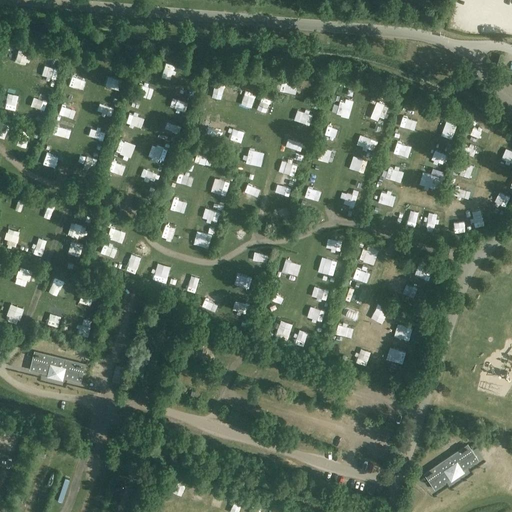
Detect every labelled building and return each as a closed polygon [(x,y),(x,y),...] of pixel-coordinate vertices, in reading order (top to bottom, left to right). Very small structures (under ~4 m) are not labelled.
[(10,46),(6,60),(16,63),(20,49),(10,46)] [(97,57),(92,71),(105,76),(110,62),(97,57)] [(85,78),(90,69),(75,62),(71,71),(85,78)] [(172,65),(171,76),(182,76),(182,65),(172,65)] [(42,78),(55,81),(58,70),(46,67),(42,78)] [(80,95),(82,85),(67,80),(64,90),(80,95)] [(151,95),(154,85),(139,80),(135,89),(151,95)] [(35,85),(32,93),(46,100),(49,92),(35,85)] [(109,87),(106,94),(115,98),(118,92),(109,87)] [(241,90),(238,99),(251,103),(253,93),(241,90)] [(174,100),(186,103),(188,94),(176,91),(174,100)] [(367,103),(369,92),(359,91),(357,102),(367,103)] [(329,102),(345,105),(346,95),(331,92),(329,102)] [(10,93),(6,104),(18,109),(22,98),(10,93)] [(130,108),(142,110),(144,97),(132,95),(130,108)] [(257,112),(268,114),(271,99),(260,97),(257,112)] [(60,99),(58,109),(73,114),(76,104),(60,99)] [(313,113),(316,103),(304,100),(301,109),(313,113)] [(387,119),(389,103),(374,101),(371,116),(387,119)] [(107,119),(110,111),(98,106),(95,115),(107,119)] [(340,123),(341,113),(329,111),(327,120),(340,123)] [(401,113),(399,124),(411,126),(413,115),(401,113)] [(67,133),(70,123),(54,117),(51,128),(67,133)] [(307,135),(311,124),(299,119),(295,130),(307,135)] [(442,132),(451,137),(458,124),(448,119),(442,132)] [(372,120),(365,132),(375,137),(381,125),(372,120)] [(231,122),(216,121),(215,131),(231,132),(231,122)] [(91,134),(103,137),(106,126),(94,122),(91,134)] [(166,123),(165,133),(176,133),(176,124),(166,123)] [(471,137),(489,143),(493,131),(474,125),(471,137)] [(248,147),(253,131),(242,127),(237,143),(248,147)] [(325,129),(322,140),(333,143),(336,131),(325,129)] [(413,135),(398,131),(395,142),(410,146),(413,135)] [(61,139),(47,137),(45,149),(59,151),(61,139)] [(368,154),(372,142),(361,139),(357,150),(368,154)] [(85,140),(82,150),(97,155),(100,145),(85,140)] [(295,142),(293,152),(300,154),(302,143),(295,142)] [(440,142),(436,150),(446,154),(450,146),(440,142)] [(162,160),(165,149),(153,146),(150,157),(162,160)] [(331,151),(320,147),(316,159),(327,163),(331,151)] [(113,149),(111,158),(127,162),(129,153),(113,149)] [(242,160),(257,166),(261,156),(245,150),(242,160)] [(498,160),(511,168),(511,167),(511,155),(504,150),(498,160)] [(209,164),(220,167),(223,155),(212,152),(209,164)] [(89,173),(93,162),(79,157),(74,167),(89,173)] [(356,160),(351,167),(359,172),(364,165),(356,160)] [(472,176),(473,163),(459,161),(458,175),(472,176)] [(158,177),(159,163),(147,163),(147,176),(158,177)] [(326,172),(315,168),(311,177),(323,181),(326,172)] [(105,180),(120,185),(123,175),(108,170),(105,180)] [(435,191),(440,178),(422,172),(418,185),(435,191)] [(287,188),(291,178),(278,173),(275,184),(287,188)] [(244,183),(257,185),(258,178),(246,175),(244,183)] [(225,193),(228,181),(217,177),(214,189),(225,193)] [(170,191),(181,195),(185,184),(174,180),(170,191)] [(465,196),(467,185),(455,183),(453,194),(465,196)] [(316,201),(320,188),(308,185),(305,197),(316,201)] [(490,203),(499,208),(506,195),(496,190),(490,203)] [(18,212),(20,205),(13,204),(16,194),(6,191),(3,203),(11,205),(10,210),(18,212)] [(250,193),(239,191),(236,204),(247,206),(250,193)] [(351,210),(352,199),(341,197),(340,208),(351,210)] [(208,207),(220,211),(222,202),(210,198),(208,207)] [(169,213),(179,216),(182,204),(172,201),(169,213)] [(52,219),(55,206),(42,203),(39,216),(52,219)] [(480,219),(483,225),(489,222),(481,208),(470,214),(475,222),(480,219)] [(79,222),(87,223),(88,216),(81,215),(79,222)] [(178,236),(180,226),(166,223),(163,233),(178,236)] [(104,235),(108,237),(109,234),(116,236),(118,229),(108,225),(104,235)] [(79,247),(82,235),(68,232),(65,244),(79,247)] [(209,248),(212,235),(199,232),(196,245),(209,248)] [(327,249),(338,250),(340,239),(328,237),(327,249)] [(114,242),(100,243),(102,253),(115,251),(114,242)] [(43,256),(46,247),(37,243),(33,252),(43,256)] [(361,260),(373,262),(375,252),(363,249),(361,260)] [(76,265),(78,254),(66,252),(65,264),(76,265)] [(253,253),(253,261),(267,261),(266,252),(253,253)] [(325,255),(322,267),(334,270),(337,258),(325,255)] [(135,271),(147,274),(149,259),(141,258),(140,262),(137,262),(135,271)] [(293,275),(297,261),(283,258),(280,272),(293,275)] [(8,260),(3,278),(12,280),(17,262),(8,260)] [(161,278),(164,269),(155,266),(152,275),(161,278)] [(179,284),(184,271),(174,267),(169,281),(179,284)] [(423,268),(424,281),(435,281),(435,268),(423,268)] [(24,269),(21,278),(32,283),(36,273),(24,269)] [(241,271),(239,278),(250,281),(252,274),(241,271)] [(198,273),(196,281),(194,280),(191,288),(201,291),(206,275),(198,273)] [(317,285),(331,287),(333,274),(319,273),(317,285)] [(55,276),(50,290),(63,294),(68,280),(55,276)] [(402,293),(405,281),(392,278),(389,289),(402,293)] [(274,295),(287,298),(290,284),(277,281),(274,295)] [(346,295),(359,298),(361,286),(349,283),(346,295)] [(84,298),(97,302),(100,291),(86,287),(84,298)] [(314,300),(325,303),(327,294),(316,291),(314,300)] [(202,304),(214,306),(217,294),(204,292),(202,304)] [(378,303),(376,315),(391,318),(393,306),(378,303)] [(339,313),(350,318),(354,309),(343,304),(339,313)] [(240,308),(237,321),(246,324),(250,311),(240,308)] [(308,319),(320,321),(321,312),(310,310),(308,319)] [(17,318),(18,313),(12,311),(9,319),(17,323),(18,319),(17,318)] [(274,332),(287,336),(290,323),(277,320),(274,332)] [(75,323),(72,331),(80,335),(84,327),(75,323)] [(335,324),(333,332),(344,334),(345,326),(335,324)] [(400,334),(412,335),(413,325),(401,324),(400,334)] [(303,344),(306,333),(294,330),(291,341),(303,344)] [(405,359),(408,345),(395,342),(392,357),(405,359)] [(15,363),(24,375),(43,360),(40,356),(47,351),(55,353),(53,359),(77,366),(81,352),(58,344),(57,347),(46,344),(36,351),(34,348),(15,363)] [(353,347),(339,345),(337,356),(351,359),(353,347)] [(369,364),(371,353),(360,351),(358,362),(369,364)] [(385,372),(389,361),(380,358),(376,370),(385,372)] [(264,393),(263,398),(275,401),(277,396),(264,393)] [(424,463),(433,475),(453,461),(449,456),(456,451),(464,453),(462,459),(486,466),(490,452),(467,444),(466,447),(455,444),(445,451),(443,448),(424,463)] [(0,468),(0,475),(7,478),(11,465),(2,463),(0,468)] [(52,482),(55,475),(49,473),(47,480),(52,482)] [(197,480),(195,484),(201,488),(204,483),(197,480)] [(172,492),(183,495),(187,485),(176,481),(172,492)] [(194,487),(191,495),(199,498),(202,490),(194,487)] [(213,504),(223,507),(226,498),(216,495),(213,504)] [(239,511),(242,504),(231,501),(228,511),(239,511)]
